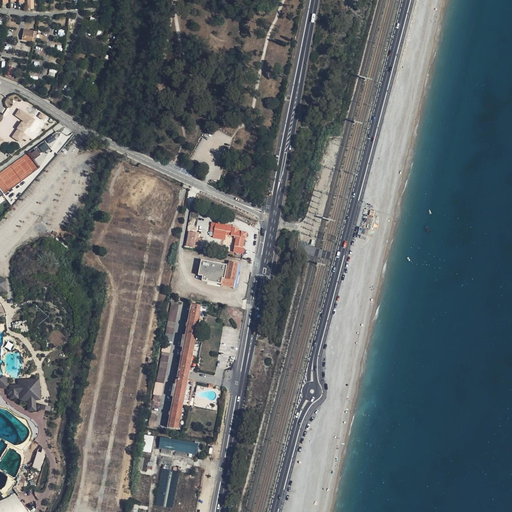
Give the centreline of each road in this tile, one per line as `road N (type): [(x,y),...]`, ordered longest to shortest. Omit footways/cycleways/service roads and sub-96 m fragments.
road 1 (primary): [(318,337),(407,0)]
road 2 (residential): [(0,81),(114,145),(272,217)]
road 3 (primary): [(218,511),(272,217)]
road 4 (primary): [(272,217),(314,0)]
road 5 (track): [(177,0),(158,166)]
road 6 (track): [(175,13),(193,96),(207,129),(223,141)]
